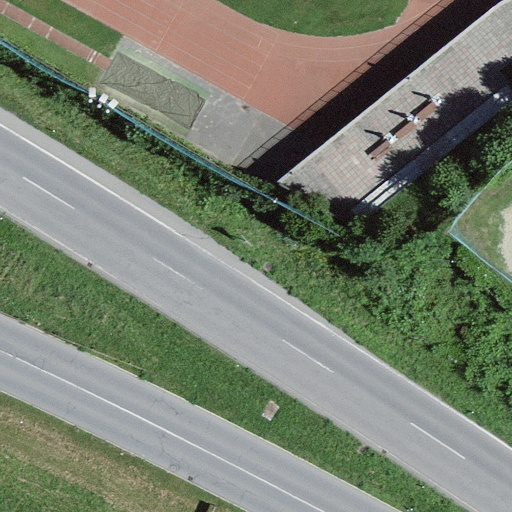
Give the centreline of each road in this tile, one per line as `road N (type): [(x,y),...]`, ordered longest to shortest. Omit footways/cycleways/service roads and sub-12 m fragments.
road 1 (trunk): [(511,492),(0,168)]
road 2 (primary): [(316,511),(0,354)]
